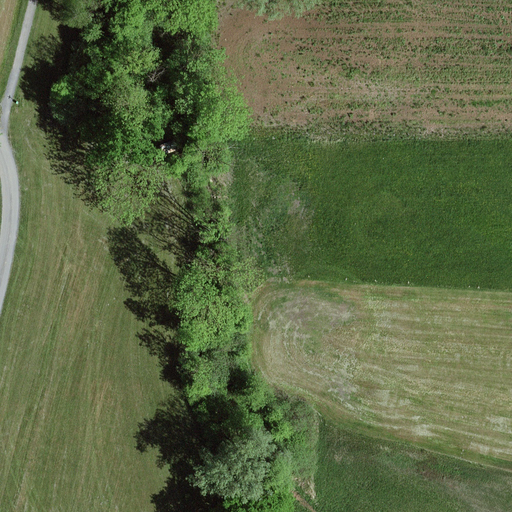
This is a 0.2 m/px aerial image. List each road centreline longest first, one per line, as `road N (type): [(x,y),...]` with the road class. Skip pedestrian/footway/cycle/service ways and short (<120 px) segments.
road 1 (track): [(3,132),(15,198),(0,297)]
road 2 (track): [(39,0),(3,132)]
